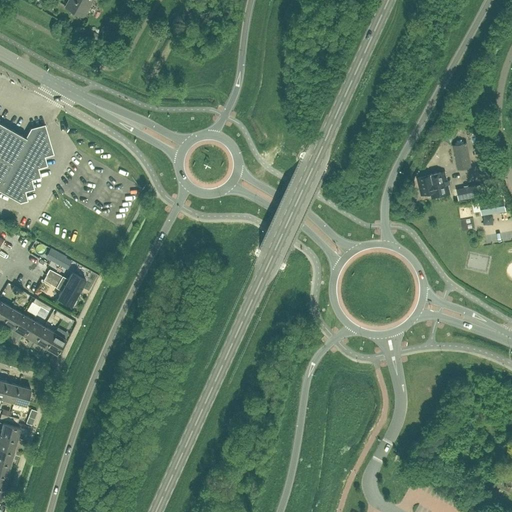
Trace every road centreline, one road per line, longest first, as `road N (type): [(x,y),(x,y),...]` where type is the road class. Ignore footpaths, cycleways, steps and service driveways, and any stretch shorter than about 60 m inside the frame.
road 1 (primary): [(155,511),(388,0)]
road 2 (primary): [(187,183),(89,388),(50,511)]
road 3 (primary): [(386,243),(390,183),(489,0)]
road 4 (primary): [(279,511),(307,375),(349,325)]
road 5 (residential): [(396,375),(398,413),(368,479),(374,499),(395,511)]
road 6 (secondary): [(351,250),(238,166)]
road 7 (secondary): [(224,187),(304,228),(336,267)]
road 8 (primary): [(250,0),(239,77),(212,133)]
